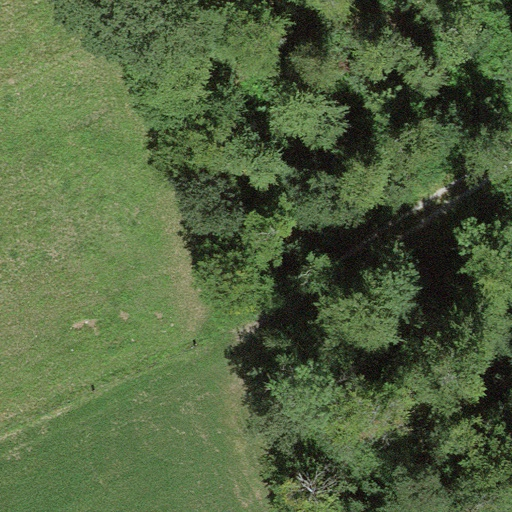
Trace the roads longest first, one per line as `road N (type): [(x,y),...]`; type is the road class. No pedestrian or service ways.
road 1 (track): [(511,168),(261,326)]
road 2 (track): [(349,511),(261,326)]
